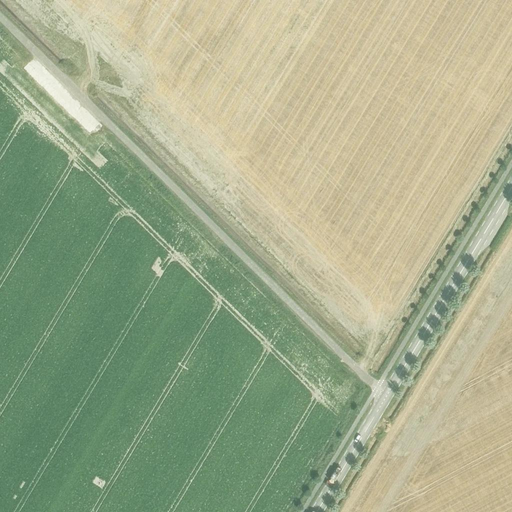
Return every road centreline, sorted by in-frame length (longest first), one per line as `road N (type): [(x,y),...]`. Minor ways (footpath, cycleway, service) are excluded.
road 1 (unclassified): [(389,390),(368,400),(369,381),(0,17)]
road 2 (secondary): [(389,390),(511,187)]
road 3 (secondary): [(316,511),(389,390)]
